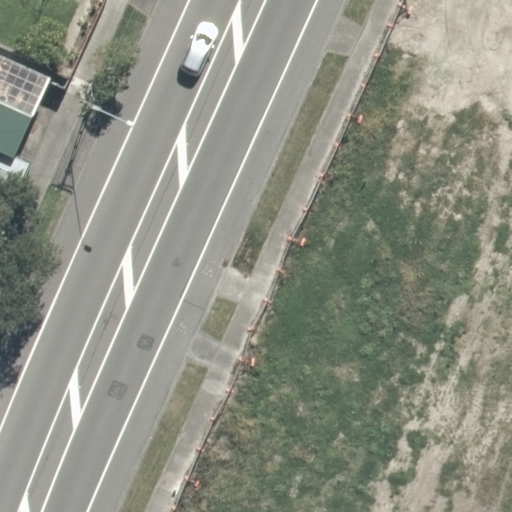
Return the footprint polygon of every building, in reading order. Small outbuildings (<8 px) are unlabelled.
[(511,0),(478,0),(458,48),(511,71),(511,0)] [(491,139),(452,228),(511,253),(511,71),(458,48),(447,44),(419,108),(491,139)] [(0,142),(16,149),(48,73),(0,52),(0,142)] [(511,386),(511,280),(355,211),(332,263),(360,276),(332,340),(379,361),(371,379),(429,405),(437,385),(500,413),(511,386)] [(326,370),(261,349),(245,399),(310,421),(326,370)] [(326,496),(319,511),(504,511),(489,506),(506,464),(362,405),(342,453),(310,440),(293,483),(326,496)]
